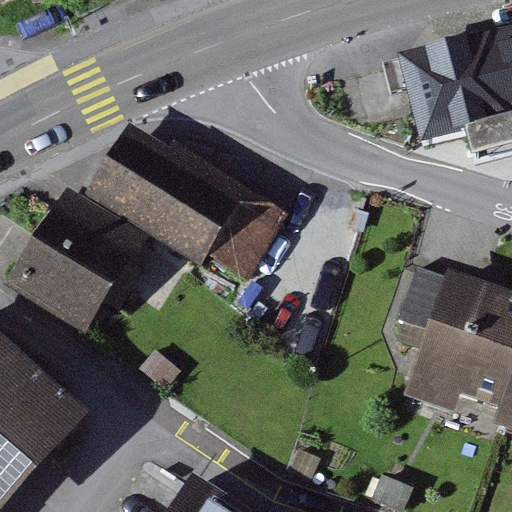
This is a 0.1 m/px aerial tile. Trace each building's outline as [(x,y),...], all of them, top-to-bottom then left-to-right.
[(0,0),(0,12),(31,0),(0,0)] [(511,42),(408,69),(429,150),(511,128),(511,42)] [(130,131),(89,198),(202,266),(208,256),(249,280),(291,211),(175,141),(167,154),(130,131)] [(7,280),(87,330),(144,241),(64,190),(7,280)] [(441,337),(458,285),(419,273),(403,325),(441,337)] [(511,302),(458,285),(441,337),(419,406),(511,435),(511,302)] [(0,346),(0,510),(81,418),(0,346)] [(180,371),(156,352),(140,371),(164,391),(180,371)] [(229,511),(199,493),(186,511),(229,511)]
